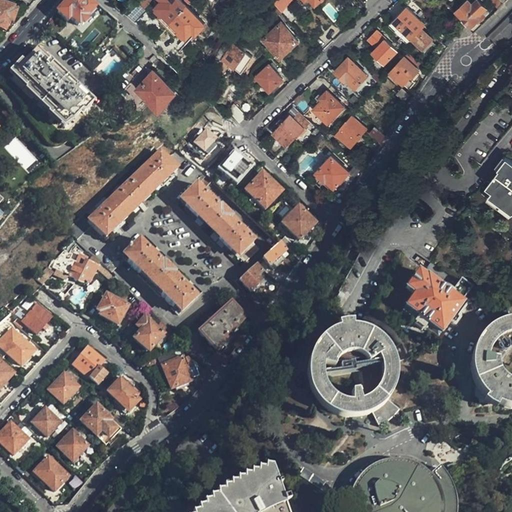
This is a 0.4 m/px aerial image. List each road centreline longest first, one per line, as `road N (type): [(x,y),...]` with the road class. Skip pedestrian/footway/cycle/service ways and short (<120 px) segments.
road 1 (residential): [(336,226),(245,134),(376,6)]
road 2 (residential): [(336,226),(212,393),(158,435)]
road 3 (residential): [(450,60),(336,226)]
road 4 (unknown): [(108,260),(182,333),(230,284)]
road 5 (residential): [(77,324),(141,380),(158,435)]
